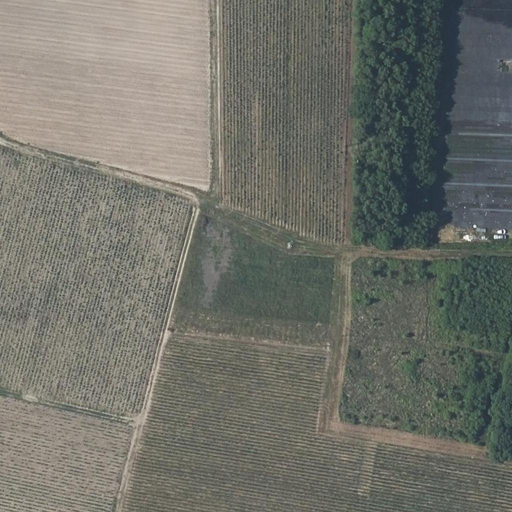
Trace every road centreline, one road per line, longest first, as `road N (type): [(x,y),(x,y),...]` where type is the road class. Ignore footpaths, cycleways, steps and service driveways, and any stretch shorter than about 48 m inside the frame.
road 1 (track): [(511,258),(341,249),(198,197),(0,144)]
road 2 (track): [(139,423),(198,197)]
road 3 (track): [(0,391),(139,423),(117,511)]
